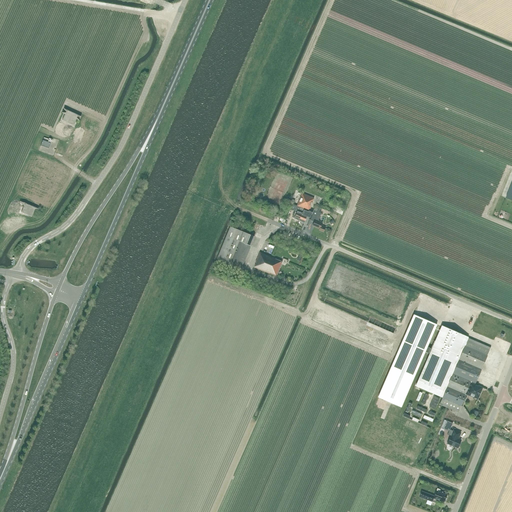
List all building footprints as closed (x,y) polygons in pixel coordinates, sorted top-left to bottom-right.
[(64,115),(62,120),(62,121),(62,122),(73,126),(75,120),(79,121),(76,119),(76,117),(80,118),(81,117),(64,110),(63,110),(66,112),(65,114),(62,113),(62,114),(64,115)] [(50,139),(49,139),(44,137),(41,146),(49,149),(52,140),(51,140),(50,139)] [(292,217),(294,218),(294,219),(304,223),(307,216),(310,218),(312,212),(309,211),(313,202),(314,198),(302,193),(297,206),(293,204),(291,209),(297,212),(296,214),(294,213),(293,214),(292,217)] [(25,203),(20,201),(19,203),(23,204),(24,206),(24,208),(23,208),(22,210),(22,212),(22,213),(30,216),(32,217),(33,217),(35,210),(36,210),(39,211),(39,209),(27,204),(25,203)] [(314,210),(311,218),(315,219),(312,226),(319,229),(319,230),(324,232),(326,227),(322,225),(323,223),(319,221),(318,220),(321,213),(318,212),(319,210),(320,211),(322,207),(316,205),(314,210)] [(241,269),(254,237),(230,226),(217,259),(241,269)] [(282,261),(279,260),(260,252),(255,263),(256,263),(254,267),(276,276),(282,261)] [(459,412),(467,395),(466,394),(471,383),(470,383),(471,382),(475,384),(491,348),(442,327),(432,349),(427,347),(437,325),(414,315),(378,397),(401,407),(425,351),(430,353),(416,386),(442,398),(440,404),(459,412)] [(466,394),(467,395),(467,394),(478,399),(482,388),(471,383),(466,394)] [(444,420),(439,433),(441,434),(443,429),(449,432),(447,435),(451,436),(450,436),(447,444),(458,448),(461,440),(458,439),(460,433),(453,430),(453,431),(450,429),(453,423),(447,421),(444,420)] [(440,489),(437,488),(434,496),(422,491),(419,497),(432,502),(433,498),(440,501),(441,499),(445,501),(447,495),(443,493),(444,492),(440,491),(440,489)]
